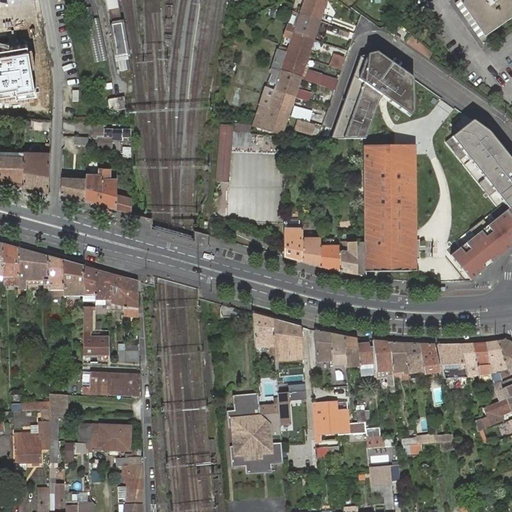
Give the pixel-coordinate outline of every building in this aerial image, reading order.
[(305,0),(301,11),(298,10),(297,13),(300,14),(319,20),(321,15),(325,1),(321,0),(305,0)] [(511,17),(511,0),(459,0),(455,3),(480,40),(511,17)] [(107,60),(96,6),(86,8),(97,62),(107,60)] [(120,71),(128,69),(118,9),(109,10),(120,71)] [(319,20),(300,14),(299,18),(295,30),(292,29),(291,32),(313,39),(322,42),(324,37),(315,33),(319,20)] [(352,41),(354,33),(331,24),(328,32),(352,41)] [(313,39),(291,32),(290,35),(293,36),(289,48),(288,52),(306,58),(308,55),(313,39)] [(0,95),(14,94),(14,98),(37,94),(28,43),(0,47),(0,95)] [(281,50),(278,49),(272,68),(281,71),(288,52),(281,50)] [(288,52),(281,71),(300,77),(299,79),(334,90),(338,81),(303,69),(306,58),(288,52)] [(405,118),(413,107),(413,79),(376,53),(369,63),(360,57),(331,140),(351,140),(361,140),(361,134),(368,134),(381,107),(375,104),(379,96),(385,101),(405,118)] [(373,53),(360,57),(369,63),(376,53),(373,53)] [(331,66),(340,69),(344,58),(335,55),(331,66)] [(281,71),(272,68),(270,72),(273,73),(270,81),(277,83),(275,90),(294,97),(293,97),(308,102),(311,93),(296,89),(299,79),(300,77),(281,71)] [(294,97),(275,90),(273,97),(263,94),(259,106),(287,116),(293,97),(294,97)] [(379,96),(375,104),(381,107),(383,104),(385,101),(379,96)] [(108,100),(110,111),(126,109),(124,97),(108,100)] [(287,116),(259,106),(256,116),(265,119),(262,128),(281,135),(287,116)] [(311,112),(294,106),(291,116),(308,121),(311,112)] [(413,118),(413,107),(405,118),(409,122),(413,118)] [(74,122),(91,123),(90,117),(90,114),(78,116),(74,117),(74,122)] [(265,119),(256,116),(253,125),(262,128),(265,119)] [(314,124),(297,119),(294,130),(311,134),(314,124)] [(475,237),(450,256),(474,279),(511,248),(511,161),(490,133),(473,121),(446,143),(460,161),(466,156),(485,179),(478,184),(489,197),(495,192),(509,210),(488,226),(483,220),(470,230),(475,237)] [(232,126),(221,125),(216,181),(228,182),(230,152),(231,146),(232,132),(249,134),(250,126),(232,124),(232,126)] [(98,138),(98,148),(102,148),(102,149),(105,149),(105,148),(111,148),(111,140),(122,140),(122,138),(129,138),(130,130),(104,130),(104,127),(94,127),(94,137),(98,138)] [(249,134),(232,132),(231,146),(251,147),(252,134),(250,134),(249,134)] [(88,138),(76,137),(75,145),(88,146),(88,138)] [(266,137),(265,151),(278,152),(279,138),(266,137)] [(366,272),(415,271),(415,235),(414,147),(363,147),(364,243),(366,272)] [(0,153),(0,178),(23,185),(24,152),(24,151),(19,151),(19,154),(0,153)] [(23,185),(48,192),(49,152),(45,152),(45,157),(29,156),(29,152),(24,152),(23,185)] [(466,156),(460,161),(478,184),(485,179),(466,156)] [(100,206),(102,169),(98,169),(98,176),(86,175),(86,181),(84,202),(100,206)] [(100,206),(116,211),(116,180),(110,180),(105,180),(105,169),(102,169),(100,206)] [(86,181),(61,180),(60,195),(84,202),(86,181)] [(495,192),(489,197),(497,208),(483,220),(488,226),(509,210),(495,192)] [(119,211),(131,215),(131,200),(119,197),(119,211)] [(284,251),(284,257),(301,262),(302,239),(302,225),(299,224),(298,230),(287,230),(287,225),(284,225),(284,227),(284,240),(284,251)] [(470,230),(446,250),(450,256),(475,237),(470,230)] [(302,239),(301,262),(320,267),(320,246),(320,239),(305,239),(302,239)] [(364,243),(354,244),(356,275),(366,277),(366,272),(364,243)] [(17,277),(17,249),(1,244),(2,277),(2,287),(18,287),(17,277)] [(356,275),(354,244),(346,244),(346,252),(339,251),(340,272),(356,275)] [(339,251),(339,246),(320,246),(320,267),(340,272),(339,251)] [(48,289),(47,258),(17,249),(17,277),(18,287),(18,289),(26,289),(26,287),(26,282),(43,282),(43,287),(43,289),(48,289)] [(62,296),(62,262),(47,258),(48,289),(48,297),(62,296)] [(82,298),(82,267),(62,262),(62,296),(63,297),(67,297),(66,301),(78,300),(78,297),(82,298)] [(95,298),(95,271),(82,267),(82,298),(95,298)] [(110,305),(109,275),(95,271),(95,298),(95,302),(95,303),(95,307),(110,307),(110,305)] [(123,306),(123,279),(109,275),(110,305),(123,306)] [(137,283),(123,279),(123,306),(122,309),(122,312),(123,318),(137,317),(137,310),(137,283)] [(86,308),(82,308),(82,333),(88,333),(89,333),(90,327),(92,327),(91,313),(91,308),(86,308)] [(272,321),(252,315),(254,347),(269,346),(270,349),(274,348),(272,321)] [(300,328),(272,321),(274,348),(275,361),(302,359),(300,328)] [(333,361),(331,334),(314,332),(316,362),(329,361),(333,361)] [(88,333),(82,333),(82,355),(107,355),(107,339),(107,338),(88,338),(88,333)] [(346,370),(342,337),(331,334),(333,361),(333,364),(343,364),(342,370),(346,370)] [(357,345),(356,339),(342,337),(346,370),(349,370),(349,365),(359,365),(357,345)] [(388,343),(372,341),(377,380),(387,379),(388,388),(389,387),(389,392),(393,391),(392,387),(394,387),(392,373),(388,343)] [(498,341),(485,343),(489,365),(491,372),(495,371),(495,373),(499,372),(499,373),(507,370),(507,368),(505,362),(498,341)] [(505,341),(498,341),(505,362),(507,368),(510,367),(509,364),(511,363),(511,345),(511,344),(510,343),(505,341)] [(404,344),(388,343),(392,373),(403,372),(404,379),(409,378),(409,374),(404,344)] [(485,343),(472,344),(476,368),(477,375),(484,374),(485,377),(488,376),(489,380),(492,379),(491,372),(489,365),(485,343)] [(367,344),(357,345),(359,365),(360,377),(373,376),(370,349),(367,350),(367,344)] [(419,344),(404,344),(409,374),(424,371),(419,344)] [(424,371),(425,375),(440,372),(435,345),(419,344),(424,371)] [(460,344),(438,344),(444,378),(462,379),(467,379),(467,378),(460,344)] [(472,344),(460,344),(467,378),(478,377),(478,376),(477,375),(476,368),(472,344)] [(121,363),(139,363),(138,353),(123,353),(123,360),(121,360),(121,363)] [(491,372),(492,379),(493,382),(500,381),(499,373),(499,372),(495,373),(495,371),(491,372)] [(139,396),(139,374),(90,373),(89,388),(83,388),(83,395),(89,394),(131,395),(139,396)] [(497,403),(511,396),(511,384),(502,389),(501,383),(500,383),(500,381),(493,382),(497,403)] [(13,400),(18,400),(20,396),(17,391),(12,392),(10,396),(13,400)] [(290,425),(288,401),(305,400),(305,391),(277,393),(278,401),(278,406),(279,415),(280,426),(290,425)] [(258,407),(257,395),(234,397),(236,412),(227,413),(228,429),(231,428),(232,446),(228,446),(230,469),(244,468),(245,475),(264,474),(272,473),(271,466),(283,465),(281,443),(272,444),(271,437),(280,436),(278,416),(259,417),(258,407)] [(49,396),(49,403),(49,411),(49,417),(58,417),(60,417),(66,417),(66,396),(49,396)] [(476,421),(478,432),(482,431),(501,424),(499,416),(511,412),(510,411),(511,409),(511,396),(497,403),(487,406),(485,407),(483,408),(486,418),(476,421)] [(21,404),(21,412),(49,411),(49,403),(21,404)] [(336,403),(313,404),(315,434),(320,434),(338,433),(336,403)] [(274,406),(258,407),(259,417),(278,416),(278,406),(274,406)] [(357,422),(365,421),(364,410),(356,411),(357,422)] [(8,412),(5,412),(5,420),(21,420),(21,412),(8,412)] [(49,495),(49,511),(64,511),(64,509),(64,470),(57,470),(58,417),(49,417),(49,423),(49,450),(49,488),(49,495)] [(49,450),(49,423),(39,423),(39,434),(14,434),(15,463),(17,463),(18,469),(27,469),(27,463),(40,462),(40,450),(49,450)] [(365,423),(357,424),(358,438),(366,437),(365,423)] [(92,425),(79,425),(78,443),(84,444),(87,444),(90,444),(90,434),(92,434),(92,425)] [(99,426),(92,425),(92,434),(90,434),(90,444),(90,447),(98,448),(98,450),(109,450),(109,456),(118,457),(118,450),(128,451),(130,427),(99,426)] [(454,442),(452,435),(435,437),(436,443),(454,442)] [(385,447),(383,437),(366,437),(368,449),(377,448),(385,447)] [(391,437),(383,437),(385,447),(392,447),(391,437)] [(208,440),(209,459),(216,458),(214,440),(208,440)] [(444,452),(455,449),(454,442),(436,443),(438,450),(438,455),(444,455),(444,452)] [(78,443),(75,443),(74,451),(87,452),(87,449),(84,449),(84,444),(78,443)] [(438,450),(436,443),(422,444),(423,452),(438,450)] [(410,445),(411,454),(423,453),(423,452),(422,444),(418,444),(410,445)] [(403,446),(401,446),(401,455),(411,454),(410,445),(403,446)] [(141,466),(141,458),(115,459),(116,467),(141,466)] [(390,468),(390,465),(369,466),(369,473),(370,478),(371,487),(378,486),(377,475),(382,475),(384,486),(392,486),(391,482),(390,468)] [(142,489),(141,466),(116,467),(116,476),(123,476),(123,480),(123,486),(128,486),(128,489),(142,489)] [(399,468),(390,468),(391,482),(400,482),(399,468)] [(476,500),(483,499),(479,479),(479,476),(472,477),(476,500)] [(129,505),(142,505),(142,489),(128,489),(128,486),(123,486),(117,486),(118,502),(123,502),(126,502),(126,500),(129,500),(129,505)] [(49,511),(49,495),(37,495),(37,511),(49,511)] [(142,511),(142,505),(129,505),(129,500),(126,500),(126,502),(123,502),(123,511),(142,511)]
